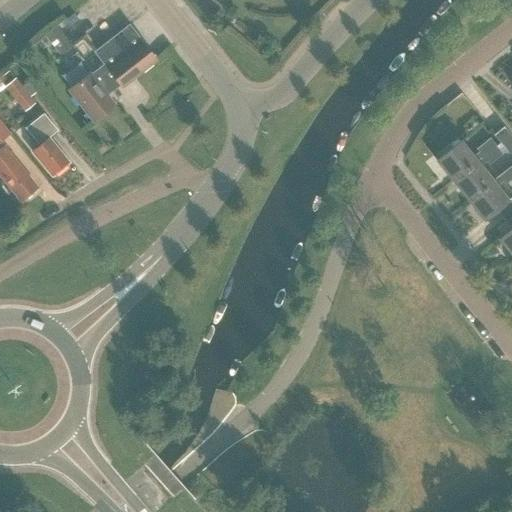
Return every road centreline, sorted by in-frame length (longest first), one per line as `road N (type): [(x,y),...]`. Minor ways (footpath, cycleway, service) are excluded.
road 1 (unclassified): [(139,511),(251,413),(294,363),(373,176)]
road 2 (residential): [(373,176),(511,348)]
road 3 (unclassified): [(0,274),(190,176)]
road 4 (unclassified): [(373,176),(416,111),(511,30)]
road 5 (residential): [(190,176),(162,149),(40,219)]
road 6 (unclassified): [(238,109),(284,93),(370,0)]
road 7 (tertiary): [(238,109),(156,0)]
